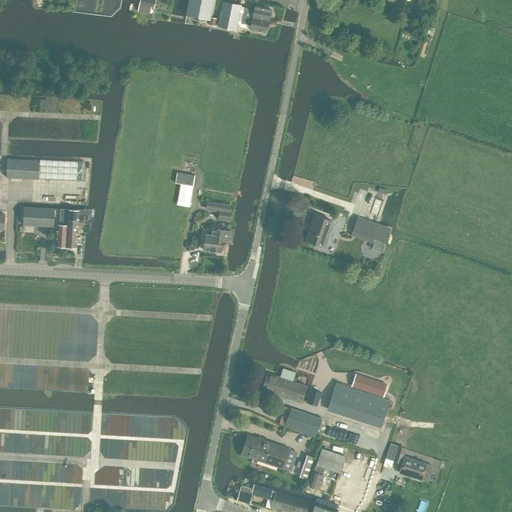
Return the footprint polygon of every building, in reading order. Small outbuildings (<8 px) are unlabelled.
[(140,0),(138,11),(144,12),(145,6),(151,8),(152,0),(140,0)] [(188,0),(186,15),(209,20),(213,0),(188,0)] [(223,1),(221,12),(269,21),(271,9),(254,6),(253,11),(249,10),(249,8),(241,6),(241,4),(223,1)] [(269,21),(221,12),(218,27),(236,30),(237,24),(242,26),(243,23),(250,25),(250,29),(266,33),(269,21)] [(39,161),(7,159),(6,178),(82,182),(83,162),(39,160),(39,161)] [(190,208),(194,175),(177,173),(175,183),(180,183),(177,206),(190,208)] [(231,221),(232,211),(230,211),(231,205),(207,202),(206,211),(219,212),(218,220),(231,221)] [(52,227),(53,209),(24,208),(23,225),(52,227)] [(66,246),(68,210),(60,210),(59,221),(62,221),(62,225),(57,225),(56,246),(66,246)] [(74,210),(68,210),(66,246),(76,247),(77,225),(77,221),(78,211),(74,210)] [(323,246),(331,221),(315,215),(306,241),(323,246)] [(357,218),(353,231),(375,239),(371,249),(382,252),(390,229),(357,218)] [(229,241),(231,231),(212,229),(211,235),(205,234),(203,250),(221,252),(223,240),(229,241)] [(293,381),(295,373),(283,369),(280,377),(267,373),(261,390),(284,397),(290,380),(293,381)] [(355,374),(351,387),(383,397),(387,384),(355,374)] [(290,380),(284,397),(301,403),(307,386),(293,381),(290,380)] [(388,405),(389,401),(335,383),(328,404),(382,422),(386,409),(388,405)] [(316,406),(320,392),(310,389),(305,402),(316,406)] [(290,408),(284,426),(315,437),(321,419),(290,408)] [(248,435),(241,454),(288,470),(295,451),(248,435)] [(400,463),(405,448),(398,446),(393,461),(400,463)] [(339,473),(345,456),(322,448),(316,465),(323,467),(339,473)] [(305,479),(313,457),(307,455),(299,476),(305,479)] [(426,480),(431,467),(425,465),(426,464),(404,457),(399,472),(421,479),(421,478),(426,480)] [(319,489),(324,476),(322,475),(324,470),(322,469),(323,467),(316,465),(309,486),(319,489)] [(272,489),(253,484),(252,489),(241,486),(237,499),(248,503),(251,494),(269,499),(272,489)] [(288,511),(306,511),(310,501),(275,491),(271,507),(288,511)] [(316,498),(311,511),(336,511),(337,510),(335,510),(337,505),(316,498)]
